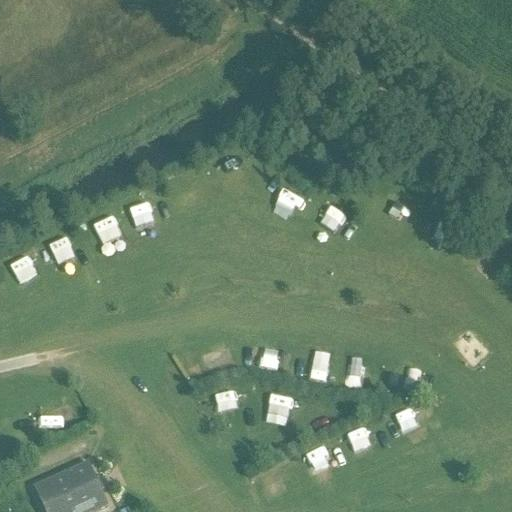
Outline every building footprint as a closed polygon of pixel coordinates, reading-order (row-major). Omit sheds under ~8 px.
[(314,222),(332,229),(340,210),(323,203),(314,222)] [(111,220),(95,227),(102,245),(119,238),(111,220)] [(430,227),(423,236),(442,248),(448,238),(430,227)] [(52,242),(61,258),(73,251),(64,235),(52,242)] [(458,258),(472,275),(486,263),(473,246),(458,258)] [(15,285),(33,275),(23,258),(5,268),(15,285)] [(491,296),(507,310),(511,304),(511,286),(505,281),(491,296)] [(243,366),(261,368),(263,347),(245,345),(243,366)] [(322,378),(323,357),(304,356),(303,377),(322,378)] [(340,383),(362,384),(363,364),(341,362),(340,383)] [(415,391),(413,371),(393,372),(395,393),(415,391)] [(51,408),(62,425),(77,416),(66,398),(51,408)] [(396,428),(413,419),(405,403),(388,412),(396,428)] [(338,432),(348,450),(362,443),(353,424),(338,432)] [(304,473),(320,467),(312,447),(297,453),(304,473)] [(35,489),(45,511),(98,511),(107,508),(88,465),(35,489)] [(260,501),(276,497),(269,468),(253,472),(260,501)]
